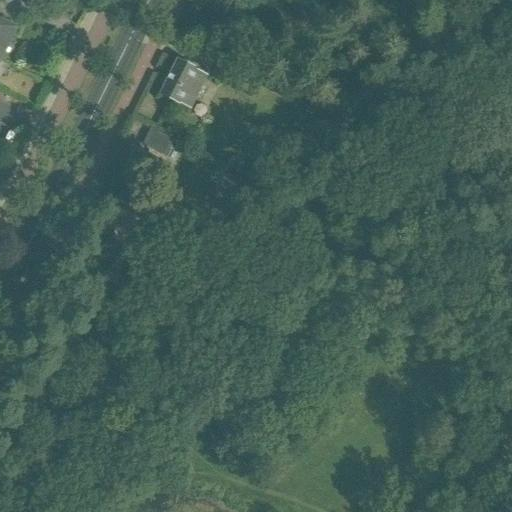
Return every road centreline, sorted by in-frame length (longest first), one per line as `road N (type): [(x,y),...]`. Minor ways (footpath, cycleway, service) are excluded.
road 1 (track): [(511,60),(97,368),(0,505)]
road 2 (secondary): [(0,300),(149,0)]
road 3 (unclassified): [(114,0),(0,231)]
